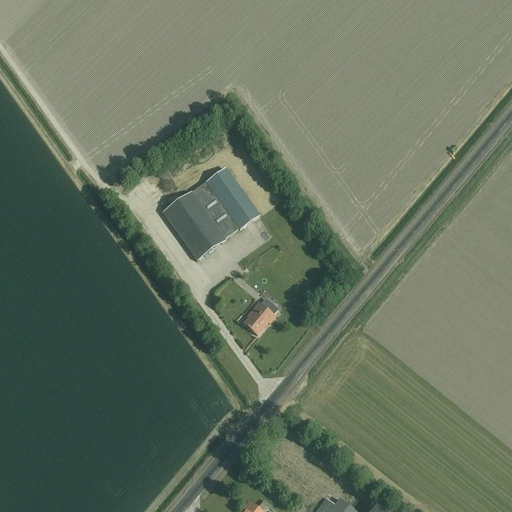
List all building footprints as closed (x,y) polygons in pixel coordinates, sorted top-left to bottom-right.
[(241,231),(259,218),(225,170),(207,183),(241,231)] [(193,193),(226,239),(239,230),(240,231),(241,231),(207,183),(193,193)] [(193,193),(163,214),(197,262),(225,242),(224,240),(226,239),(193,193)] [(257,337),(257,336),(268,324),(270,325),(276,318),(259,304),(247,318),(249,320),(244,326),(257,337)] [(335,506),(327,500),(316,511),(353,511),(339,501),(335,506)] [(260,511),(250,503),(244,510),(246,511),(245,511),(260,511)]
